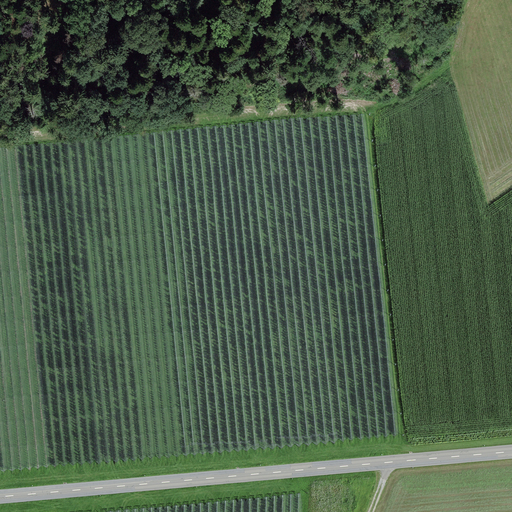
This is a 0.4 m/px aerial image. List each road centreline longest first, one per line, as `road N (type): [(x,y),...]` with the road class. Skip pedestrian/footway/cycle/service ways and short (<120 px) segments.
road 1 (tertiary): [(0,497),(511,452)]
road 2 (track): [(0,68),(161,97),(178,113)]
